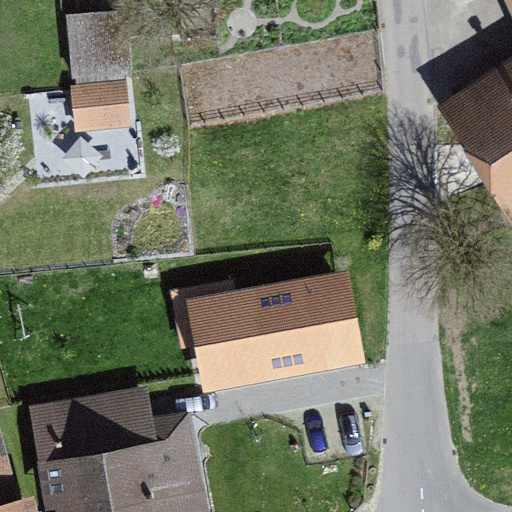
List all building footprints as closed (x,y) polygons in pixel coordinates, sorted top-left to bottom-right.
[(511,0),(503,0),(511,17),(511,54),(436,104),(511,223),(511,0)] [(183,33),(180,6),(141,9),(143,36),(183,33)] [(130,10),(65,13),(68,79),(133,75),(130,10)] [(77,126),(128,121),(125,86),(74,91),(77,126)] [(348,269),(183,299),(200,391),(364,361),(348,269)] [(225,511),(209,405),(170,410),(165,379),(44,397),(59,498),(68,497),(69,511),(225,511)] [(0,469),(0,511),(17,511),(5,470),(0,469)]
